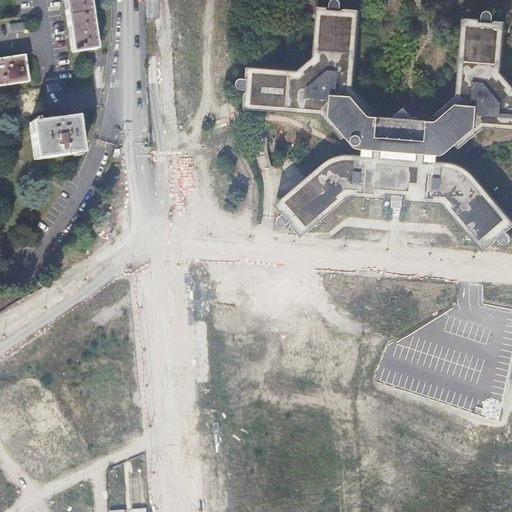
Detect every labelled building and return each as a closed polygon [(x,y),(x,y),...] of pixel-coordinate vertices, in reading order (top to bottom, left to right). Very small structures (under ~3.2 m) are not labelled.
[(63,0),(72,53),(84,52),(96,50),(89,0),(63,0)] [(347,135),(368,117),(374,112),(354,87),(360,10),(345,9),(344,9),(343,10),(343,11),(343,12),(341,12),(341,5),(341,4),(340,1),(338,0),(332,0),(332,1),(331,3),(330,4),(330,10),(329,10),(328,9),(328,8),(318,7),(312,57),(298,70),(248,66),(247,76),(248,76),(248,77),(250,77),(249,78),(243,78),(241,78),(239,80),(237,83),(238,86),(239,87),(240,88),(242,89),(249,90),(249,92),(248,91),(247,92),(246,93),(245,108),(322,115),(343,139),(347,135)] [(438,122),(455,144),(459,148),(484,128),(511,129),(511,84),(501,72),(505,22),(496,21),(495,21),(494,22),(494,23),(493,23),(493,17),(493,15),(491,12),(489,11),(486,11),(484,12),(483,14),(482,16),(482,23),(480,23),(480,22),(480,21),(479,20),(478,19),(463,18),(457,95),(432,116),(438,122)] [(9,24),(10,32),(27,30),(26,22),(9,24)] [(0,87),(28,83),(24,56),(1,60),(0,60),(0,87)] [(368,117),(347,135),(357,146),(361,143),(364,147),(363,155),(353,155),(342,155),(335,157),(329,160),(323,164),(275,205),(281,212),(282,212),(283,211),(284,212),(280,216),(279,217),(278,219),(278,222),(279,224),(280,225),(283,226),(286,225),(292,220),(293,222),(292,222),(292,223),(292,224),(292,225),(302,236),(347,198),(350,197),(353,196),(386,199),(387,194),(391,194),(390,208),(401,209),(402,195),(407,195),(406,200),(440,203),(442,204),(445,205),(484,251),(495,242),(495,241),(496,240),(495,239),(495,238),(496,237),(501,242),(502,243),(503,244),(505,244),(506,244),(508,243),(509,242),(510,240),(510,237),(509,235),(505,230),(506,229),(507,230),(508,230),(509,230),(511,227),(511,220),(472,174),(470,172),(462,166),(460,165),(456,164),(451,163),(437,161),(438,153),(444,153),(455,144),(438,122),(433,126),(419,125),(404,108),(386,123),(372,122),(368,117)] [(28,124),(33,157),(34,161),(36,161),(59,158),(80,155),(76,119),(76,118),(52,121),(36,123),(36,120),(31,120),(32,123),(28,124)] [(132,460),(136,473),(148,469),(144,456),(132,460)] [(125,463),(126,509),(112,509),(111,511),(150,511),(150,475),(132,475),(132,463),(125,463)]
